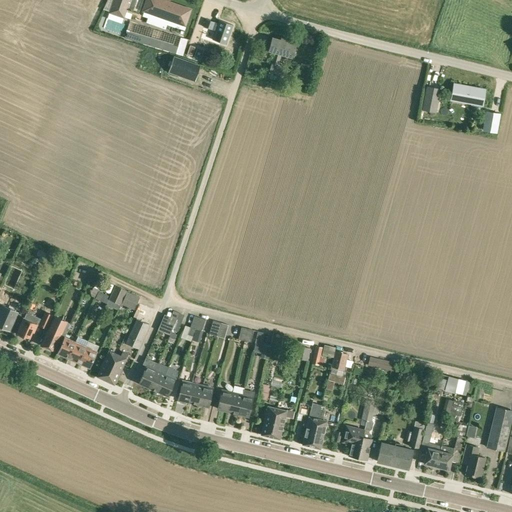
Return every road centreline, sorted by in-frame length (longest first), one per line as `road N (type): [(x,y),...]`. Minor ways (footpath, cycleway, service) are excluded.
road 1 (residential): [(511,511),(223,443),(118,405)]
road 2 (residential): [(511,385),(165,301)]
road 3 (unclassified): [(165,301),(259,12)]
road 4 (unclassified): [(259,12),(511,77)]
road 5 (residential): [(118,405),(0,351)]
